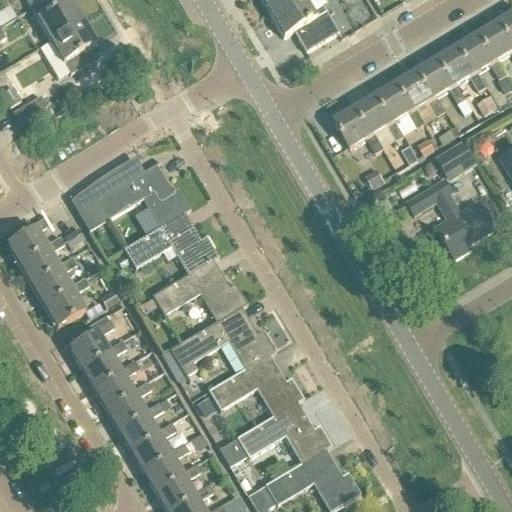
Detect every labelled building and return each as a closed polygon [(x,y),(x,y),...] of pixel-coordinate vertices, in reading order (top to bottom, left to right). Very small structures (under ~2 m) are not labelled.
[(21,0),(32,16),(50,5),(47,0),(21,0)] [(258,0),(272,22),(305,2),(303,0),(258,0)] [(314,17),(305,2),(272,22),(285,44),(294,38),(306,58),(339,39),(323,12),(314,17)] [(56,14),(50,5),(32,16),(51,49),(84,29),(70,6),(56,14)] [(511,21),(499,29),(511,50),(511,21)] [(82,59),(97,50),(84,29),(51,49),(70,81),(88,70),(82,59)] [(511,50),(499,29),(479,42),(495,69),(499,66),(511,59),(511,50)] [(492,71),(500,85),(508,81),(499,66),(495,69),(479,42),(458,54),(475,81),(479,79),(492,71)] [(487,93),(479,79),(475,81),(458,54),(438,66),(454,94),(458,91),(471,83),(480,98),(487,93)] [(467,105),(458,91),(454,94),(438,66),(417,78),(434,106),(437,103),(450,96),(459,110),(466,106),(467,105)] [(446,118),(437,103),(434,106),(417,78),(397,91),(413,118),(417,116),(430,109),(438,123),(446,118)] [(126,106),(136,100),(123,80),(114,86),(126,106)] [(425,130),(417,116),(413,118),(397,91),(376,103),(393,131),(396,128),(410,120),(418,134),(425,130)] [(0,107),(5,117),(22,107),(14,93),(0,100),(0,107)] [(19,130),(46,113),(40,103),(13,120),(19,130)] [(376,103),(356,115),(372,143),(376,141),(389,133),(397,147),(405,142),(396,128),(393,131),(376,103)] [(484,123),(498,115),(491,103),(477,111),(484,123)] [(466,106),(459,110),(465,121),(472,116),(466,106)] [(372,143),(356,115),(335,128),(351,155),(368,145),(376,159),(384,155),(376,141),(372,143)] [(447,149),(459,142),(454,134),(442,141),(447,149)] [(424,164),(435,157),(429,146),(417,153),(424,164)] [(450,189),(478,172),(464,149),(436,166),(450,189)] [(402,157),(410,171),(418,166),(410,153),(402,157)] [(511,157),(500,165),(511,184),(511,157)] [(190,217),(178,196),(171,200),(156,173),(162,170),(162,169),(142,180),(133,166),(124,172),(120,175),(116,178),(107,184),(100,190),(93,197),(90,201),(75,211),(70,204),(69,205),(90,240),(144,207),(161,235),(184,220),(190,217)] [(372,195),(384,188),(377,177),(365,184),(372,195)] [(469,253),(495,237),(481,213),(463,223),(450,201),(453,199),(446,188),(408,211),(415,222),(437,208),(451,231),(438,238),(455,267),(472,257),(469,253)] [(218,264),(206,243),(200,247),(184,220),(161,235),(124,257),(136,277),(172,255),(188,282),(212,268),(218,264)] [(7,252),(20,273),(48,256),(46,252),(38,240),(52,231),(48,224),(33,233),(35,236),(7,252)] [(69,255),(84,246),(77,235),(62,243),(69,255)] [(60,244),(46,252),(48,256),(20,273),(32,293),(60,277),(58,273),(50,260),(64,252),(60,244)] [(72,265),(58,273),(60,277),(32,293),(44,314),(73,297),(71,294),(63,281),(77,272),(72,265)] [(247,313),(234,291),(228,295),(212,268),(188,282),(152,304),(164,324),(200,302),(217,331),(241,316),(247,313)] [(75,302),(90,293),(85,286),(71,294),(73,297),(44,314),(57,335),(85,318),(75,302)] [(105,316),(118,308),(112,297),(99,305),(105,316)] [(217,331),(170,359),(186,385),(197,378),(193,371),(229,350),(245,378),(269,363),(275,359),(263,339),(257,342),(241,316),(217,331)] [(111,360),(108,356),(101,344),(115,336),(110,328),(95,337),(97,340),(70,356),(83,377),(111,360)] [(121,377),(113,364),(127,356),(122,348),(108,356),(111,360),(83,377),(95,397),(123,381),(121,377)] [(303,407),(291,386),(285,390),(269,363),(245,378),(208,399),(220,419),(257,398),(273,425),(297,411),(303,407)] [(136,401),(133,397),(126,384),(139,376),(135,368),(121,377),(123,381),(95,397),(107,418),(136,401)] [(145,418),(138,405),(152,397),(147,389),(133,397),(136,401),(107,418),(120,439),(148,422),(145,418)] [(207,406),(197,412),(203,423),(214,417),(207,406)] [(158,439),(150,426),(164,418),(159,410),(145,418),(148,422),(120,439),(132,459),(160,443),(158,439)] [(313,438),(297,411),(273,425),(237,447),(248,466),(284,444),(301,473),(325,458),(331,455),(319,434),(313,438)] [(172,463),(170,459),(163,447),(176,439),(171,431),(158,439),(160,443),(132,459),(144,480),(172,463)] [(185,484),(182,480),(175,467),(188,459),(184,451),(170,459),(172,463),(144,480),(156,501),(185,484)] [(325,458),(301,473),(265,495),(274,511),(279,511),(312,493),(324,511),(343,511),(360,502),(348,482),(341,485),(325,458)] [(184,511),(197,505),(194,501),(187,488),(201,480),(196,472),(182,480),(185,484),(156,501),(162,511),(184,511)] [(200,511),(199,509),(213,500),(208,493),(194,501),(197,505),(184,511),(200,511)] [(242,511),(237,503),(221,511),(242,511)]
